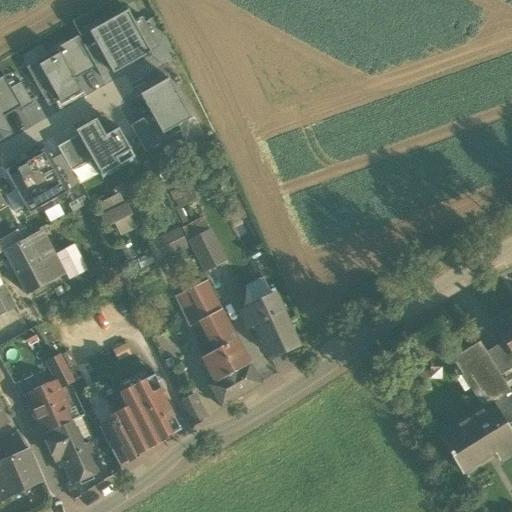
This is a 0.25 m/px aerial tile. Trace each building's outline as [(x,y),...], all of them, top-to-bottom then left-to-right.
[(92,40),(110,71),(133,58),(135,62),(151,53),(150,51),(158,47),(141,17),(133,21),(127,10),(88,32),(92,40)] [(56,48),(57,50),(73,79),(95,68),(82,45),(77,36),(56,48)] [(92,40),(82,45),(95,68),(100,77),(110,71),(92,40)] [(48,107),(58,100),(69,94),(71,98),(81,92),(73,79),(57,50),(26,67),(48,107)] [(112,74),(135,62),(133,58),(110,71),(112,74)] [(0,119),(20,107),(10,88),(3,76),(0,77),(0,119)] [(168,78),(154,86),(156,90),(141,98),(150,114),(165,140),(181,132),(178,126),(190,119),(168,78)] [(20,82),(10,88),(20,107),(21,109),(32,103),(20,82)] [(140,95),(141,98),(156,90),(154,86),(140,95)] [(60,104),(71,98),(69,94),(58,100),(60,104)] [(150,114),(129,126),(144,152),(165,140),(150,114)] [(77,135),(97,124),(95,120),(75,131),(77,135)] [(117,167),(134,158),(117,129),(104,136),(97,124),(77,135),(91,160),(96,169),(113,160),(117,167)] [(70,172),(91,160),(77,135),(57,147),(61,154),(70,172)] [(50,160),(44,149),(4,171),(13,187),(23,205),(28,214),(68,192),(50,160)] [(61,154),(50,160),(68,192),(78,186),(70,172),(61,154)] [(113,160),(96,169),(101,176),(117,167),(113,160)] [(23,205),(13,187),(2,193),(12,211),(23,205)] [(197,200),(193,192),(174,202),(178,210),(197,200)] [(89,205),(83,194),(66,203),(72,213),(89,205)] [(102,214),(123,204),(118,194),(98,204),(102,214)] [(102,214),(99,215),(105,227),(114,223),(129,216),(131,215),(125,203),(123,204),(102,214)] [(135,229),(129,216),(114,223),(120,236),(135,229)] [(187,241),(208,231),(202,218),(181,228),(187,241)] [(188,249),(179,228),(149,242),(159,262),(188,249)] [(0,253),(0,254),(3,252),(25,240),(18,229),(0,239),(0,253)] [(3,252),(26,296),(63,276),(40,231),(25,240),(3,252)] [(224,262),(208,231),(187,241),(203,272),(224,262)] [(87,271),(73,245),(55,255),(69,281),(87,271)] [(252,304),(270,296),(262,278),(244,286),(252,304)] [(188,290),(204,320),(223,315),(205,281),(188,290)] [(4,284),(0,285),(0,302),(5,312),(15,308),(4,284)] [(174,297),(188,328),(200,322),(199,321),(204,320),(188,290),(174,297)] [(252,304),(238,311),(246,328),(253,325),(269,359),(297,346),(273,295),(270,296),(252,304)] [(260,385),(249,364),(237,339),(223,314),(223,315),(204,320),(199,321),(200,322),(215,351),(201,358),(214,382),(208,386),(220,408),(260,385)] [(502,341),(511,356),(511,355),(511,314),(503,320),(502,318),(492,325),(502,341)] [(485,352),(500,375),(511,367),(511,356),(502,341),(485,352)] [(457,356),(488,406),(510,392),(500,375),(485,352),(479,342),(457,356)] [(131,355),(125,344),(112,350),(117,362),(131,355)] [(60,386),(61,388),(70,384),(74,382),(59,355),(44,362),(54,380),(55,380),(58,387),(60,386)] [(451,359),(483,409),(488,406),(457,356),(451,359)] [(126,407),(116,413),(138,455),(167,440),(166,438),(180,430),(162,396),(163,395),(153,375),(119,393),(126,407)] [(24,395),(42,435),(69,423),(70,422),(65,411),(68,410),(58,387),(55,380),(54,380),(24,395)] [(449,454),(460,471),(484,456),(482,454),(491,449),(498,459),(511,449),(511,435),(505,425),(511,420),(511,395),(510,392),(488,406),(483,409),(446,432),(457,449),(451,453),(449,454)] [(191,427),(206,419),(193,394),(180,402),(191,427)] [(139,458),(138,455),(116,413),(106,418),(109,422),(98,427),(102,434),(118,466),(126,461),(128,464),(139,458)] [(80,418),(70,422),(69,423),(77,441),(89,436),(80,418)] [(77,441),(69,423),(42,435),(54,461),(60,459),(71,483),(98,472),(86,444),(80,447),(77,441)] [(440,436),(451,453),(457,449),(446,432),(440,436)] [(0,502),(42,483),(28,449),(0,461),(0,502)]
